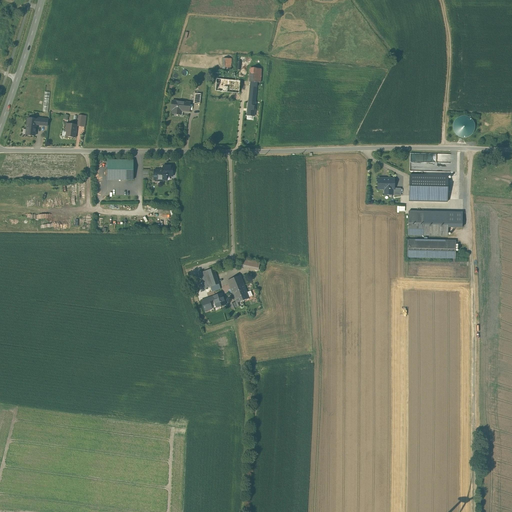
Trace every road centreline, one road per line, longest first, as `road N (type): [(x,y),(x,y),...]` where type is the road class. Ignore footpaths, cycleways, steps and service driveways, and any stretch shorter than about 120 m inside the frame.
road 1 (unclassified): [(511,149),(0,149)]
road 2 (track): [(470,149),(472,511)]
road 3 (track): [(444,149),(449,50),(441,0)]
road 4 (secondary): [(0,128),(41,0)]
